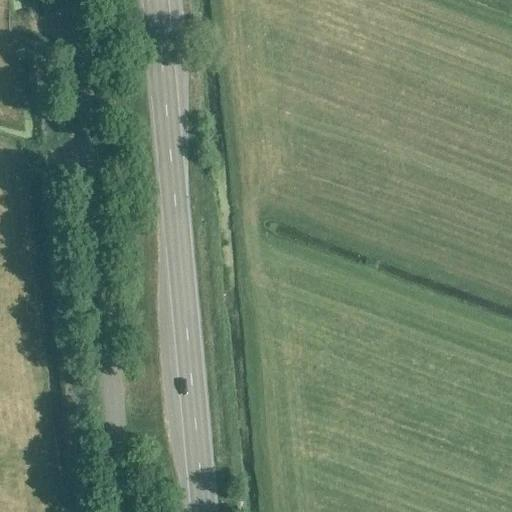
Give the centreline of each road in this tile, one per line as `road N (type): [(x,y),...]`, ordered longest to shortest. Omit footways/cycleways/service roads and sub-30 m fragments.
road 1 (unclassified): [(122,511),(73,0)]
road 2 (primary): [(203,511),(155,0)]
